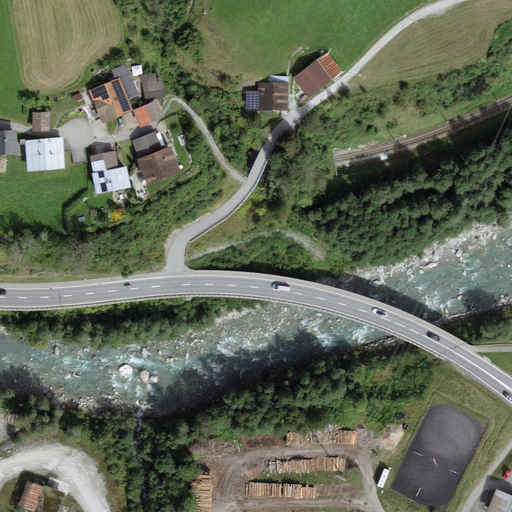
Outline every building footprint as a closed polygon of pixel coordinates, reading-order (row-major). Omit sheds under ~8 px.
[(332,54),(299,78),(314,98),(346,74),(332,54)] [(118,82),(91,93),(106,125),(135,112),(131,103),(141,98),(127,68),(114,74),(118,82)] [(162,81),(145,83),(147,98),(164,95),(162,81)] [(288,85),(262,84),(262,94),(250,93),(249,110),(288,111),(288,85)] [(157,100),(136,108),(142,125),(164,116),(157,100)] [(52,115),(35,115),(34,132),(51,132),(52,115)] [(20,134),(0,133),(0,155),(19,156),(20,134)] [(133,143),(149,184),(183,172),(173,147),(165,150),(158,133),(133,143)] [(65,141),(27,143),(29,171),(67,169),(65,141)] [(117,153),(93,159),(101,191),(131,184),(127,165),(121,167),(117,153)] [(53,480),(50,490),(66,494),(69,484),(53,480)] [(53,511),(60,496),(29,484),(18,511),(20,511),(53,511)] [(511,511),(511,499),(497,493),(489,511),(511,511)]
